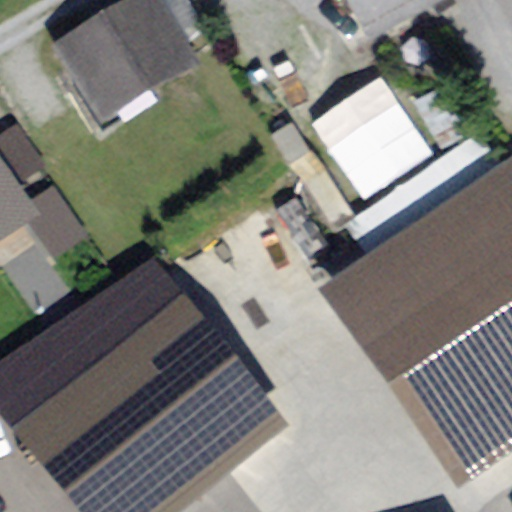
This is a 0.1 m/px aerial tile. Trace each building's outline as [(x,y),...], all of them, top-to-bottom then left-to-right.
[(355,0),(373,30),(423,0),(355,0)] [(70,53),(104,108),(181,61),(147,5),(70,53)] [(0,152),(15,180),(44,165),(20,121),(0,132),(0,152)] [(511,187),(352,299),(466,463),(511,431),(511,187)] [(0,225),(16,214),(0,190),(0,225)] [(180,313),(24,437),(83,511),(172,511),(275,431),(180,313)]
